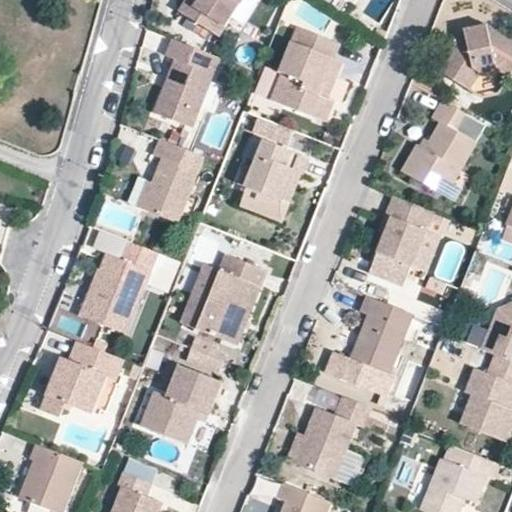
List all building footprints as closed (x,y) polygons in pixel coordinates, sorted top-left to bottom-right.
[(189,0),(180,14),(225,39),(249,0),(189,0)] [(377,26),(370,40),(380,45),(387,31),(377,26)] [(459,33),(442,71),(471,88),(483,69),(496,66),(511,75),(511,39),(495,26),(473,29),(459,33)] [(331,75),(340,45),(305,28),(280,102),(327,125),(341,103),(332,99),(339,82),(331,75)] [(153,114),(194,128),(220,59),(170,40),(165,55),(174,59),(153,114)] [(489,125),(443,99),(430,119),(440,123),(426,147),(417,147),(404,172),(437,190),(446,179),(452,185),(489,125)] [(138,206),(174,220),(201,156),(153,138),(148,153),(156,156),(138,206)] [(245,161),(237,182),(283,201),(295,172),(305,177),(313,158),(263,139),(255,163),(245,161)] [(431,212),(397,199),(368,270),(402,284),(431,212)] [(235,344),(266,272),(227,256),(212,300),(194,293),(182,322),(235,344)] [(153,268),(124,260),(119,276),(96,270),(79,316),(125,332),(135,304),(127,303),(135,280),(145,285),(153,268)] [(344,355),(390,373),(414,316),(367,297),(344,355)] [(511,306),(499,312),(486,349),(499,355),(511,360),(511,306)] [(187,362),(220,374),(228,350),(195,338),(187,362)] [(77,339),(50,398),(90,416),(117,357),(77,339)] [(511,360),(499,355),(493,372),(476,365),(467,387),(477,392),(464,420),(509,439),(511,431),(511,405),(502,401),(511,381),(511,360)] [(148,429),(188,444),(203,408),(212,414),(227,382),(176,368),(148,429)] [(317,407),(296,465),(340,482),(362,429),(371,430),(378,411),(341,397),(335,414),(317,407)] [(23,498),(58,511),(65,511),(85,463),(38,444),(32,459),(37,461),(23,498)] [(450,465),(438,461),(418,507),(430,511),(450,511),(456,497),(473,504),(485,480),(459,469),(463,460),(454,457),(450,465)] [(127,476),(111,511),(157,511),(166,492),(127,476)] [(326,511),(330,503),(285,485),(278,502),(289,506),(286,511),(326,511)]
